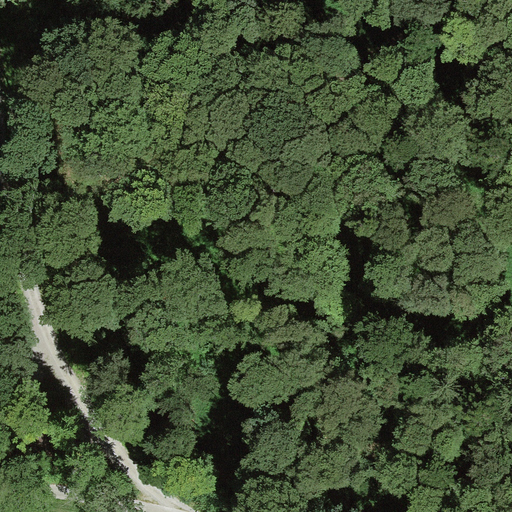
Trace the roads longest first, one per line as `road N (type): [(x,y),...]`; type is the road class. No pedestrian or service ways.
road 1 (track): [(466,0),(325,91),(165,154),(113,194),(48,360),(0,425)]
road 2 (track): [(0,151),(48,360),(86,421),(185,511)]
road 3 (track): [(154,511),(0,486)]
